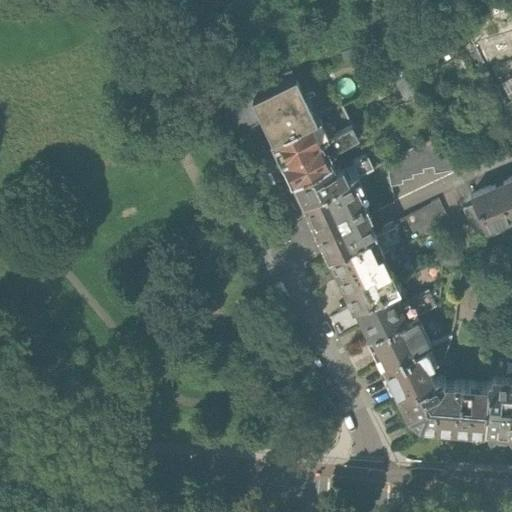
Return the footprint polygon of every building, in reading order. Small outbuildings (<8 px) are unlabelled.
[(511,0),(494,0),(458,12),(500,93),(511,86),(511,0)] [(398,58),(386,64),(393,79),(405,72),(398,58)] [(272,138),(315,117),(291,68),(230,88),(214,93),(234,134),(262,120),(272,138)] [(393,79),(404,101),(417,95),(405,72),(393,79)] [(204,80),(213,93),(229,87),(224,73),(204,80)] [(511,86),(500,93),(511,115),(511,86)] [(402,102),(410,120),(426,112),(417,95),(404,101),(402,102)] [(318,115),(328,135),(351,123),(341,104),(318,115)] [(319,140),(328,135),(318,115),(315,117),(272,138),(282,159),(319,140)] [(328,135),(319,140),(324,149),(329,146),(330,148),(332,148),(357,136),(351,123),(328,135)] [(511,129),(495,137),(499,146),(500,148),(511,142),(511,129)] [(436,132),(384,158),(389,185),(402,182),(401,179),(412,177),(412,173),(423,171),(422,168),(432,166),(433,172),(455,168),(436,132)] [(494,134),(482,138),(488,151),(499,146),(495,137),(494,134)] [(324,149),(319,140),(282,159),(292,178),(330,160),(324,149)] [(452,146),(446,149),(450,158),(456,155),(452,146)] [(303,198),(350,175),(371,164),(366,152),(340,165),(340,169),(335,171),(330,160),(292,178),(302,199),(303,198)] [(511,173),(470,191),(473,200),(484,225),(487,232),(511,221),(511,173)] [(331,242),(335,249),(371,231),(374,229),(371,223),(367,216),(370,215),(350,175),(303,198),(319,229),(325,229),(331,242)] [(393,222),(403,241),(441,222),(437,213),(443,210),(437,197),(428,201),(418,211),(413,209),(404,218),(398,217),(393,222)] [(473,229),(484,225),(473,200),(462,205),(473,228),(473,229)] [(437,213),(441,222),(443,227),(441,259),(459,260),(460,248),(454,223),(444,209),(443,210),(437,213)] [(384,224),(376,233),(390,262),(399,257),(393,247),(403,241),(393,222),(390,225),(384,224)] [(390,262),(376,233),(371,231),(335,249),(329,252),(337,269),(353,302),(391,284),(399,280),(390,262)] [(499,263),(477,261),(472,303),(493,305),(499,263)] [(399,299),(391,284),(353,302),(368,331),(415,309),(435,299),(428,285),(399,299)] [(429,338),(415,309),(368,331),(382,360),(425,340),(429,338)] [(425,340),(433,354),(442,350),(449,329),(429,338),(425,340)] [(425,340),(382,360),(382,361),(385,367),(382,369),(389,385),(394,383),(397,390),(433,372),(426,358),(433,354),(425,340)] [(511,355),(487,353),(485,380),(483,425),(511,427),(511,355)] [(435,372),(433,372),(397,390),(408,412),(420,420),(483,425),(485,380),(443,375),(445,372),(436,370),(435,372)]
